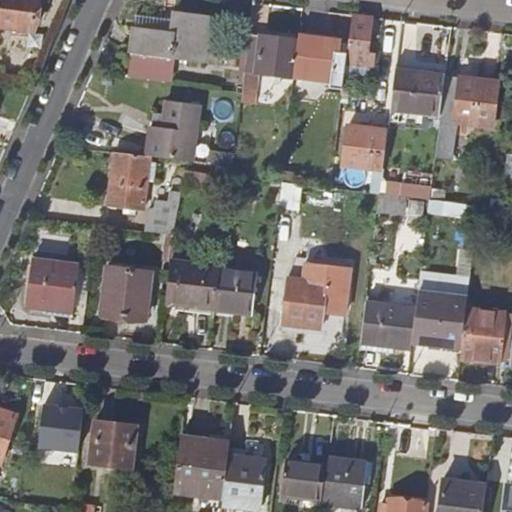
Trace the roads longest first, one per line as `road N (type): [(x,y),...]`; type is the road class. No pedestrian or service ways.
road 1 (residential): [(0,350),(511,414)]
road 2 (residential): [(0,214),(95,0)]
